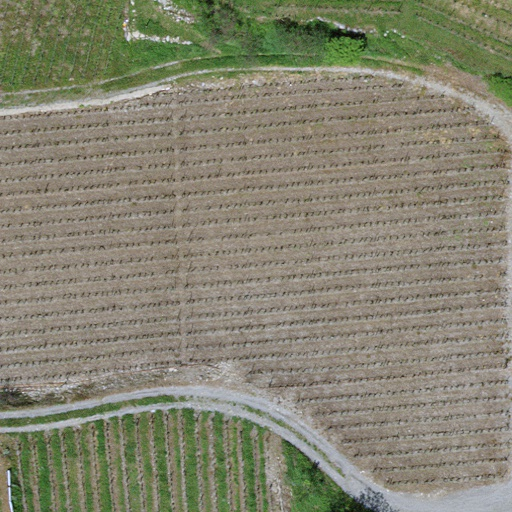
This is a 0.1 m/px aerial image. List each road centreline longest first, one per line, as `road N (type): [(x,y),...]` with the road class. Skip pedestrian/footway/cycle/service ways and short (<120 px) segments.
road 1 (track): [(0,115),(108,114),(217,87),(405,87),(484,124),(507,171),(511,365)]
road 2 (track): [(511,496),(434,511),(367,489),(276,419),(214,406),(145,399),(0,425)]
